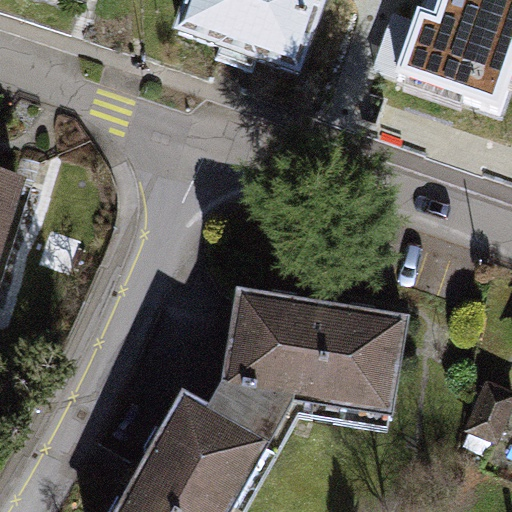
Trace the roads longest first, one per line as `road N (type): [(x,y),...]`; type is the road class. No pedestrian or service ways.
road 1 (residential): [(19,511),(138,312),(216,136)]
road 2 (residential): [(216,136),(511,253)]
road 3 (residential): [(0,63),(216,136)]
